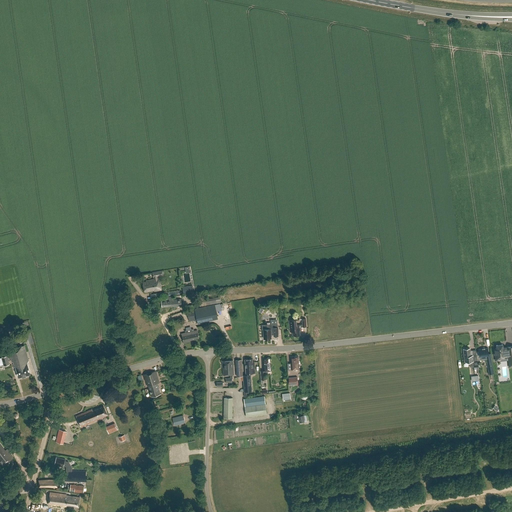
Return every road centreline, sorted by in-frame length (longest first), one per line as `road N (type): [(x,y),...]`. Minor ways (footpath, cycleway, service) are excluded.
road 1 (tertiary): [(208,352),(511,323)]
road 2 (unclassified): [(211,511),(208,352)]
road 3 (tertiary): [(55,391),(208,352)]
road 4 (track): [(378,511),(511,487)]
